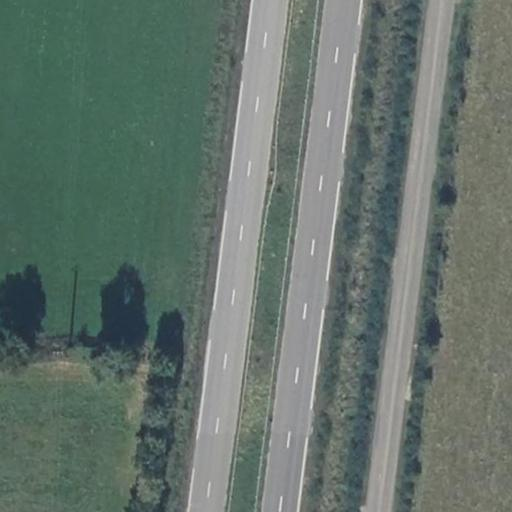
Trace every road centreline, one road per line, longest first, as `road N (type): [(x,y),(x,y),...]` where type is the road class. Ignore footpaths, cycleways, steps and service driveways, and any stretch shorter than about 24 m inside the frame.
road 1 (unclassified): [(379,511),(444,0)]
road 2 (trunk): [(277,511),(342,0)]
road 3 (trunk): [(269,0),(206,511)]
